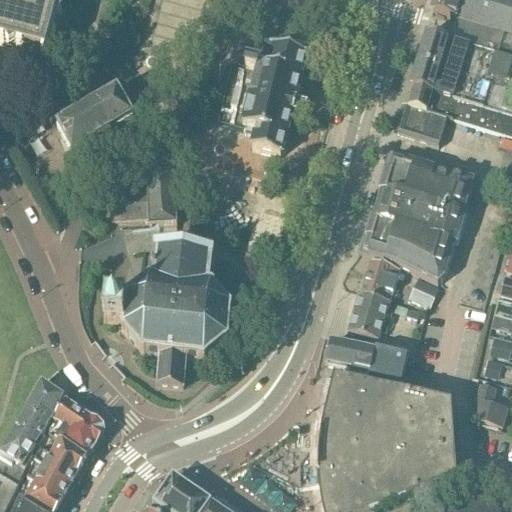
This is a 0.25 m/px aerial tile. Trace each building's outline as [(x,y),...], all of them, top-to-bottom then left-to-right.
[(0,0),(0,47),(6,49),(9,55),(15,51),(46,59),(61,0),(0,0)] [(511,0),(437,0),(432,16),(504,37),(511,39),(511,0)] [(511,39),(504,37),(498,59),(449,44),(450,41),(431,35),(430,39),(426,37),(410,91),(415,92),(409,111),(430,117),(447,122),(447,123),(511,142),(511,39)] [(235,72),(222,127),(245,133),(244,137),(256,140),(252,153),(281,161),(281,158),(285,157),(288,144),(285,142),(291,118),(305,121),(308,109),(295,105),(300,84),(305,60),(269,51),(268,54),(251,49),(244,74),(235,72)] [(132,124),(117,98),(57,131),(72,158),(73,158),(83,176),(98,168),(99,170),(110,163),(109,162),(123,154),(112,135),(132,124)] [(439,149),(441,142),(424,137),(430,117),(409,111),(404,110),(396,137),(439,149)] [(447,122),(430,117),(424,137),(441,142),(447,123),(447,122)] [(475,184),(390,159),(360,257),(394,268),(438,290),(445,283),(475,184)] [(177,221),(175,175),(146,176),(147,199),(110,200),(111,226),(148,224),(148,232),(177,231),(177,221)] [(213,264),(152,257),(149,282),(125,300),(124,306),(106,303),(103,325),(122,328),(122,334),(141,357),(159,359),(156,389),(183,392),(186,362),(204,364),(228,345),(232,312),(213,289),(210,289),(213,264)] [(361,297),(391,306),(400,274),(371,265),(361,297)] [(419,282),(409,304),(429,313),(439,292),(419,282)] [(390,307),(391,306),(361,297),(361,298),(359,297),(348,336),(378,345),(381,336),(386,338),(393,317),(387,315),(390,307)] [(497,304),(493,320),(507,324),(511,324),(511,308),(505,306),(497,304)] [(408,313),(405,321),(417,325),(419,316),(408,313)] [(407,362),(332,345),(327,366),(351,371),(350,378),(401,390),(407,362)] [(383,511),(456,484),(451,410),(335,381),(323,427),(320,447),(320,466),(319,476),(319,487),(320,497),(323,511),(383,511)] [(62,402),(42,388),(0,457),(0,511),(9,511),(17,497),(25,477),(33,464),(29,461),(50,426),(62,402)] [(480,389),(476,404),(492,408),(496,393),(480,389)] [(476,404),(471,423),(502,432),(507,412),(492,408),(476,404)] [(55,425),(49,438),(86,464),(103,438),(102,431),(65,406),(55,425)] [(49,438),(19,503),(34,511),(58,511),(86,464),(49,438)] [(156,511),(207,511),(211,507),(173,480),(152,509),(155,511),(156,511)] [(487,511),(465,501),(459,511),(487,511)] [(34,511),(19,503),(15,511),(34,511)]
